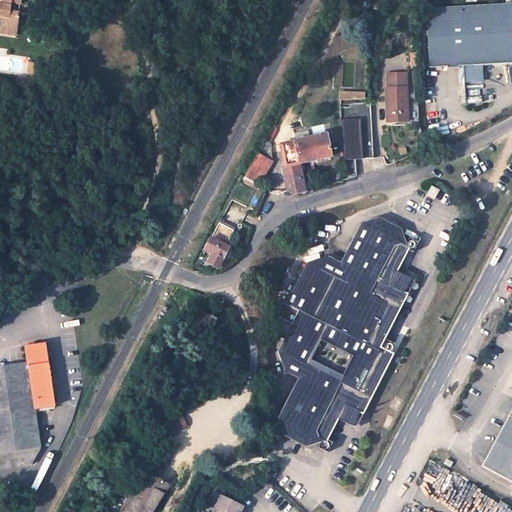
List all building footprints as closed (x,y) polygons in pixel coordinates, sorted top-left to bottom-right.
[(0,20),(4,21),(3,28),(20,30),(22,14),(14,12),(15,3),(23,4),(24,0),(5,0),(4,5),(0,4),(0,20)] [(511,3),(429,8),(431,68),(511,63),(511,3)] [(123,4),(116,5),(117,20),(124,19),(123,4)] [(0,32),(19,36),(20,30),(3,28),(4,21),(0,20),(0,32)] [(38,64),(29,62),(27,79),(16,77),(15,86),(34,91),(38,64)] [(394,120),(402,119),(408,119),(405,70),(385,72),(386,82),(383,82),(386,120),(394,120)] [(338,104),(339,103),(365,102),(364,94),(337,94),(338,104)] [(344,180),(359,175),(357,158),(373,156),(370,101),(365,102),(339,103),(344,180)] [(312,132),(314,139),(326,136),(325,129),(312,132)] [(279,146),(285,167),(299,164),(331,158),(326,136),(314,139),(279,146)] [(244,177),(260,185),(271,162),(256,154),(249,167),(244,177)] [(282,168),(286,184),(303,180),(299,164),(285,167),(282,168)] [(303,180),(286,184),(288,191),(293,197),(306,192),(303,180)] [(435,186),(428,182),(422,193),(430,197),(435,186)] [(401,226),(378,216),(362,220),(342,261),(328,254),(307,262),(289,301),(294,303),(288,316),(294,319),(280,348),(281,352),(285,368),(298,374),(277,415),(282,431),(302,441),(320,436),(332,412),(340,397),(360,407),(386,352),(376,346),(402,293),(385,285),(393,269),(405,245),(401,226)] [(219,225),(207,248),(215,252),(211,262),(221,267),(224,259),(229,261),(233,252),(229,251),(231,246),(227,244),(232,232),(219,225)] [(393,269),(385,285),(402,293),(409,278),(393,269)] [(218,317),(198,307),(192,319),(213,328),(218,317)] [(42,342),(24,345),(26,362),(0,366),(0,469),(31,465),(40,448),(34,409),(51,407),(42,342)] [(340,397),(332,412),(352,422),(360,407),(340,397)] [(511,409),(482,466),(511,481),(511,409)] [(184,419),(180,411),(157,422),(162,431),(184,419)] [(451,463),(445,459),(442,465),(449,468),(451,463)] [(162,511),(176,491),(147,474),(126,509),(131,511),(162,511)] [(239,511),(241,508),(212,493),(202,511),(239,511)]
